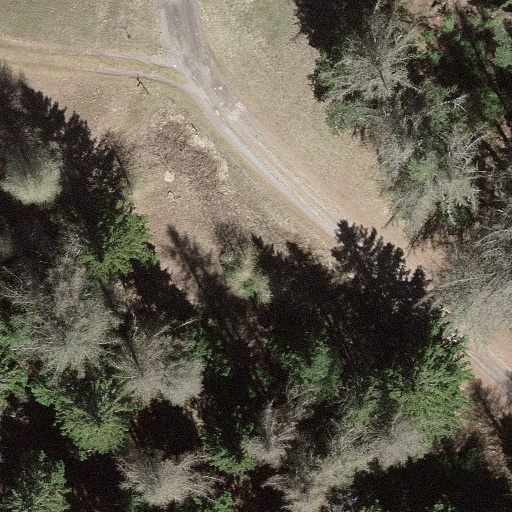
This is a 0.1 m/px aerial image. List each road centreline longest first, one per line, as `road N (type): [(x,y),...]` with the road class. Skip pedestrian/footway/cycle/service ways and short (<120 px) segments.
road 1 (track): [(191,68),(511,383)]
road 2 (track): [(191,68),(0,53)]
